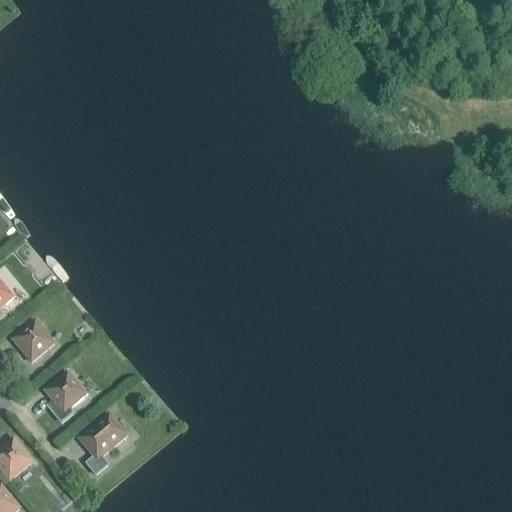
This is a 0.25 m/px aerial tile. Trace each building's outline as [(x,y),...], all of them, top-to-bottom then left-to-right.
[(0,311),(13,300),(0,284),(0,311)] [(54,346),(36,324),(13,342),(32,365),(54,346)] [(71,410),(86,398),(68,375),(45,394),(53,403),(46,409),(62,427),(76,416),(71,410)] [(102,459),(127,438),(109,417),(79,442),(93,458),(84,466),(95,479),(109,468),(102,459)] [(14,441),(0,452),(0,470),(10,482),(32,464),(14,441)] [(1,489),(0,489),(0,511),(17,511),(19,511),(1,489)]
